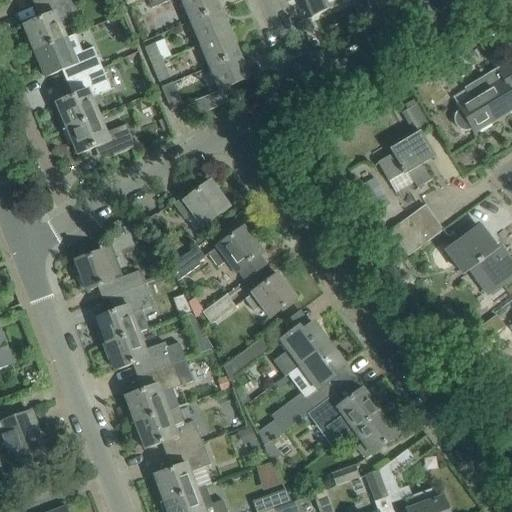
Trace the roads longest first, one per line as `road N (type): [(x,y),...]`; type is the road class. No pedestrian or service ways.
road 1 (residential): [(510,511),(226,136)]
road 2 (residential): [(118,511),(20,245)]
road 3 (residential): [(71,222),(0,40)]
road 4 (residential): [(71,222),(226,136)]
road 5 (residential): [(302,87),(446,0)]
